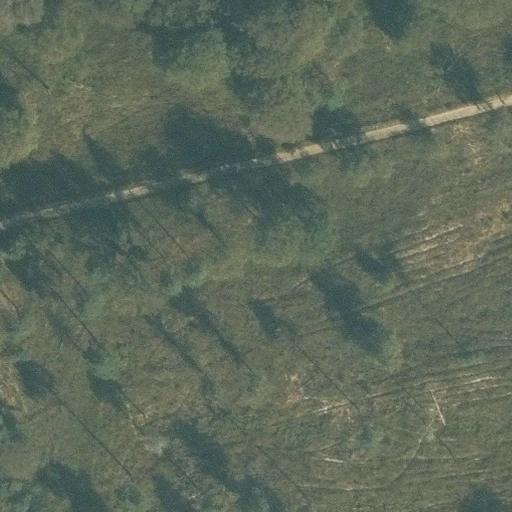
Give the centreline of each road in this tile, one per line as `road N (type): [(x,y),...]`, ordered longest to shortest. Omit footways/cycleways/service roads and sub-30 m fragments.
road 1 (track): [(511,110),(0,235)]
road 2 (unknown): [(511,97),(0,219)]
